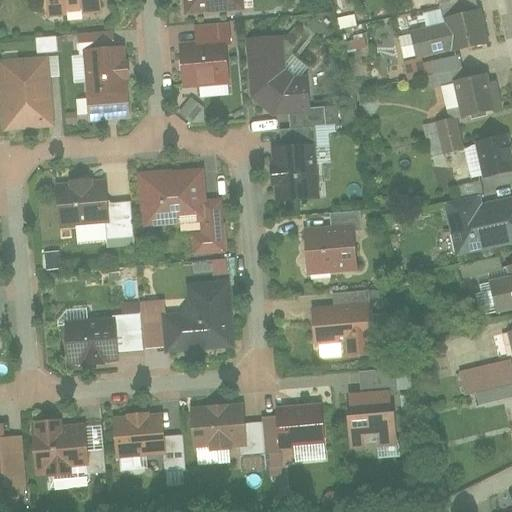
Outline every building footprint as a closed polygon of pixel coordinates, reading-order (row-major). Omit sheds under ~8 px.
[(48,0),(50,15),(102,11),(101,0),(48,0)] [(184,0),(186,15),(242,9),(241,0),(184,0)] [(486,50),(478,15),(442,23),(444,29),(409,37),(415,62),(448,54),(449,59),(486,50)] [(195,47),(180,48),(182,84),(227,82),(225,47),(229,47),(228,27),(194,29),(195,47)] [(77,53),(84,53),(88,100),(128,97),(123,50),(113,51),(111,33),(76,37),(77,53)] [(60,52),(59,37),(34,38),(35,53),(60,52)] [(282,41),(248,44),(253,97),(274,114),(289,113),(309,112),(309,109),(307,78),(294,79),(285,72),(282,41)] [(48,60),(0,63),(0,66),(5,132),(53,129),(48,60)] [(486,78),(451,86),(459,121),(500,112),(495,87),(488,89),(486,78)] [(309,112),(289,113),(290,130),(317,128),(325,128),(324,108),(309,109),(309,112)] [(461,152),(454,123),(435,127),(442,157),(461,152)] [(283,150),(273,150),(276,201),(317,199),(314,147),(318,147),(317,128),(290,130),(282,130),(283,150)] [(511,175),(511,170),(505,140),(473,147),(481,182),(511,175)] [(202,171),(138,176),(142,230),(177,227),(177,219),(200,217),(201,235),(192,235),(193,256),(225,254),(221,200),(205,202),(202,171)] [(107,204),(106,185),(56,189),(60,228),(109,224),(110,242),(133,240),(130,202),(107,204)] [(511,198),(446,210),(454,257),(511,246),(511,198)] [(303,235),(307,275),(355,271),(352,232),(356,232),(355,213),(328,215),(330,233),(303,235)] [(477,276),(484,313),(511,308),(511,257),(502,260),(504,270),(477,276)] [(227,260),(212,259),(211,275),(226,276),(227,260)] [(164,300),(142,301),(142,312),(145,346),(165,344),(166,352),(235,347),(230,279),(188,282),(190,311),(165,313),(164,300)] [(327,305),(307,307),(310,340),(337,338),(339,354),(368,351),(361,287),(325,291),(327,305)] [(145,346),(142,312),(113,314),(114,319),(67,322),(70,364),(117,360),(117,353),(145,351),(145,346)] [(511,373),(510,363),(463,372),(470,406),(511,397),(511,373)] [(398,370),(363,372),(364,389),(350,390),(353,446),(402,443),(398,370)] [(233,395),(187,398),(190,441),(236,437),(233,395)] [(271,408),(258,409),(260,442),(319,438),(316,397),(270,401),(271,408)] [(154,405),(108,408),(111,450),(157,447),(158,463),(180,461),(178,426),(155,428),(154,405)] [(59,412),(27,413),(30,466),(66,464),(66,458),(82,457),(82,465),(99,465),(97,441),(81,442),(79,415),(59,416),(59,412)] [(0,476),(20,475),(17,428),(0,429),(0,476)]
